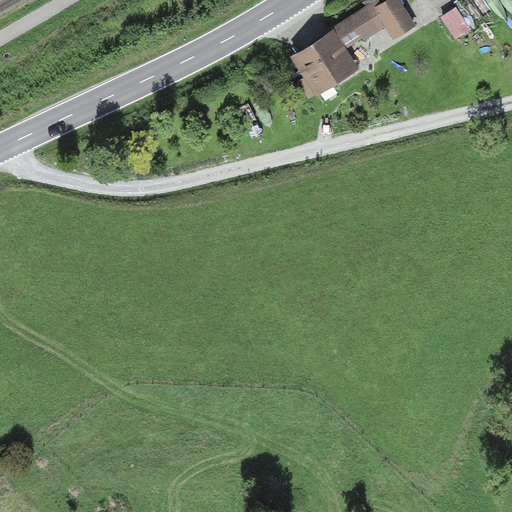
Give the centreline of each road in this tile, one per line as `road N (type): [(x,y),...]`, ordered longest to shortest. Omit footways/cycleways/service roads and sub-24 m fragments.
road 1 (track): [(511,103),(159,188),(104,189),(53,177),(15,158),(8,145)]
road 2 (track): [(0,311),(125,394),(393,495)]
road 3 (primary): [(0,149),(298,0)]
